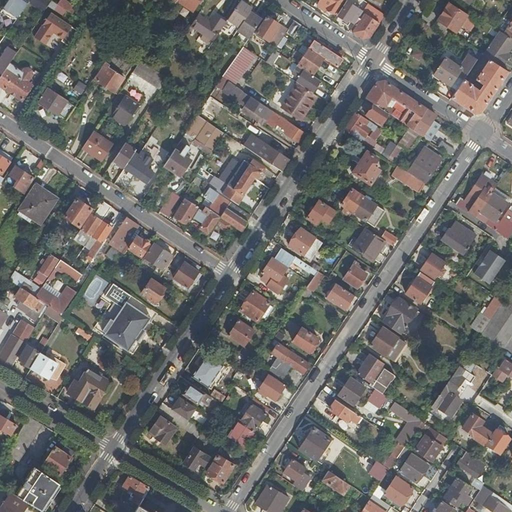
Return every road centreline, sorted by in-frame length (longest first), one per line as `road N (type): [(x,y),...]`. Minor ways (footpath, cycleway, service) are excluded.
road 1 (residential): [(479,132),(223,511)]
road 2 (residential): [(0,119),(226,273)]
road 3 (unclassified): [(226,273),(372,60)]
road 4 (unclassified): [(112,447),(226,273)]
road 5 (residential): [(0,380),(112,447)]
road 6 (residential): [(372,60),(479,132)]
road 7 (residential): [(112,447),(220,511)]
